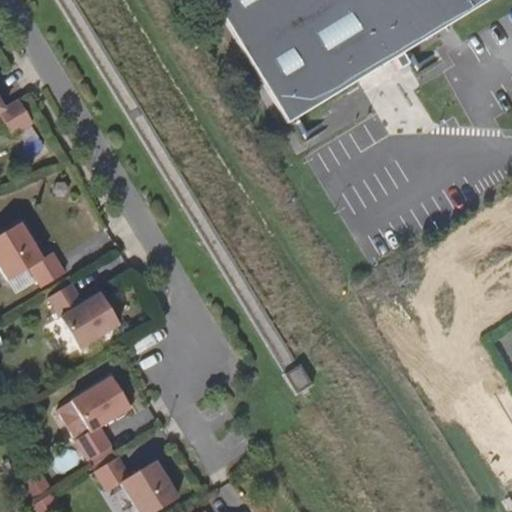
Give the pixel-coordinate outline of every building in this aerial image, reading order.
[(211,0),(280,116),(471,0),(211,0)] [(3,110),(0,104),(0,117),(11,136),(32,124),(18,100),(3,110)] [(19,224),(0,235),(0,269),(7,281),(29,268),(41,288),(64,274),(51,253),(41,259),(19,224)] [(70,285),(47,298),(78,350),(118,326),(99,294),(82,304),(70,285)] [(129,409),(110,378),(70,402),(89,433),(74,441),(87,462),(110,447),(98,428),(129,409)] [(129,477),(117,458),(94,472),(106,492),(120,484),(137,511),(154,511),(176,499),(154,462),(129,477)]
